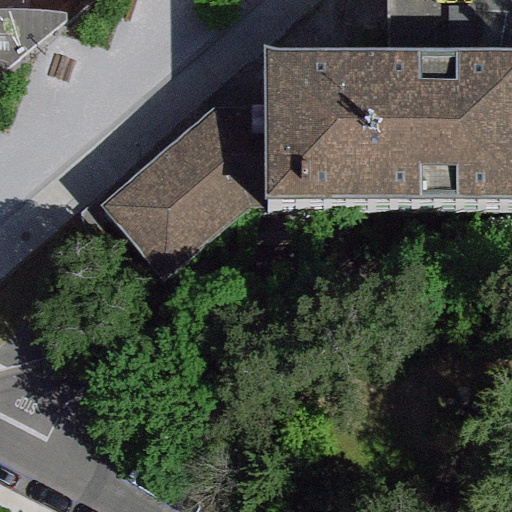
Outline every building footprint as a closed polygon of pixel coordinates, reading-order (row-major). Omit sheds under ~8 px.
[(511,0),(392,0),(393,74),(511,73),(511,0)] [(0,19),(0,83),(34,55),(69,26),(66,20),(0,19)] [(511,73),(393,74),(270,73),(270,120),(270,213),(271,221),(511,216),(511,73)] [(270,213),(270,120),(220,121),(107,218),(167,286),(254,213),(270,213)] [(340,511),(353,491),(319,471),(294,511),(340,511)]
